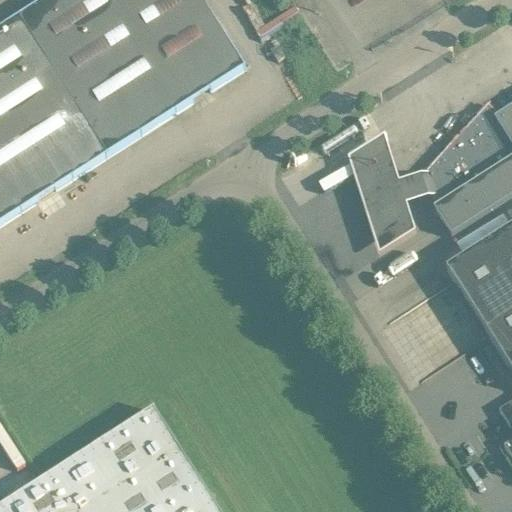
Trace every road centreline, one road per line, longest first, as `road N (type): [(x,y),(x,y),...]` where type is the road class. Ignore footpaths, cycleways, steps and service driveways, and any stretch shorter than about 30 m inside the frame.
road 1 (unclassified): [(476,511),(247,167)]
road 2 (unclassified): [(247,167),(508,0)]
road 3 (unclassified): [(0,324),(247,167)]
